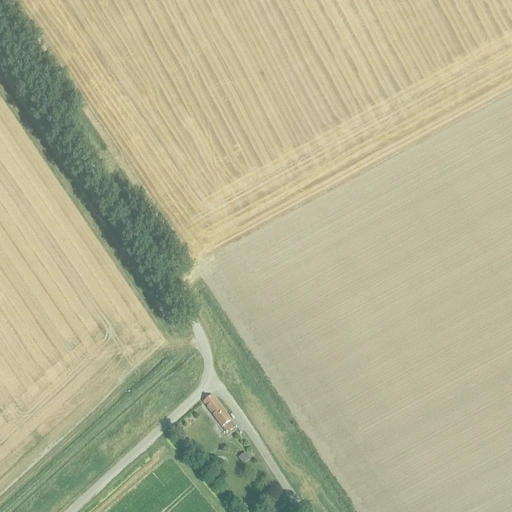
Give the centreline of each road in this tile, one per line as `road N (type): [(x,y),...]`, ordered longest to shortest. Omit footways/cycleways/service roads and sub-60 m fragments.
road 1 (unclassified): [(205,382),(205,351),(187,314),(0,39)]
road 2 (track): [(7,511),(199,337)]
road 3 (unclassified): [(68,511),(205,382)]
road 4 (unclassified): [(300,511),(223,395),(205,382)]
